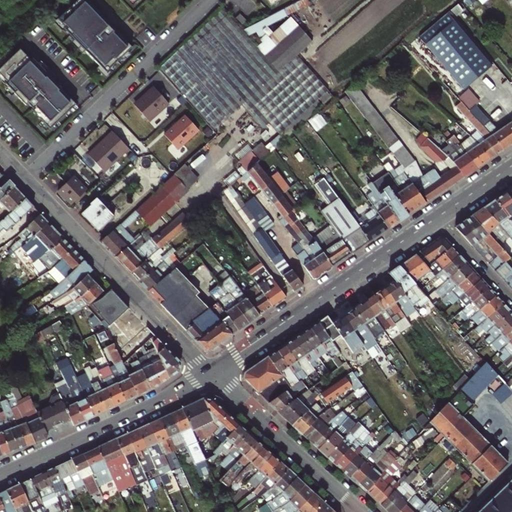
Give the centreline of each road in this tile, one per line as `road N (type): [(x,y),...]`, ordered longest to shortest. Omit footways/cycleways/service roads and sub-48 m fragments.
road 1 (secondary): [(22,177),(210,373)]
road 2 (residential): [(22,177),(207,0)]
road 3 (primary): [(0,475),(210,373)]
road 4 (secondary): [(361,511),(210,373)]
road 5 (primary): [(435,219),(317,298)]
road 6 (primary): [(317,298),(210,373)]
